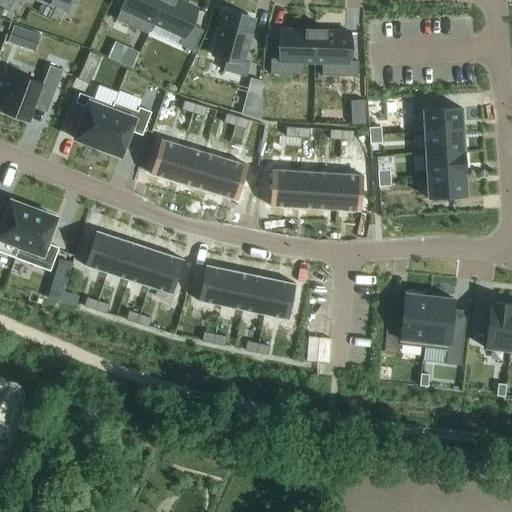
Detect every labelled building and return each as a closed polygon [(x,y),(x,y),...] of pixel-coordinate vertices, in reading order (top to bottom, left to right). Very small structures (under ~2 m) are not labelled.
[(0,0),(0,4),(8,9),(12,0),(0,0)] [(46,0),(66,9),(70,0),(46,0)] [(120,9),(115,20),(147,35),(152,23),(162,0),(124,0),(120,9)] [(162,0),(152,23),(182,37),(179,46),(192,52),(202,30),(190,25),(197,9),(176,0),(162,0)] [(224,12),(212,56),(226,60),(223,72),(246,78),(250,63),(243,62),(247,45),(250,46),(250,45),(247,44),(250,35),(253,36),(253,35),(250,34),(254,20),(224,12)] [(13,27),(8,41),(35,50),(40,36),(13,27)] [(270,60),(270,74),(301,75),(302,63),(314,63),(315,32),(305,32),(305,29),(304,29),(304,31),(280,31),(279,60),(270,60)] [(315,32),(314,63),(322,63),(321,76),(357,77),(358,62),(349,62),(350,33),(326,32),(326,29),(325,29),(325,32),(315,32)] [(138,52),(115,42),(107,58),(130,68),(138,52)] [(90,52),(78,78),(88,83),(100,57),(90,52)] [(14,74),(0,112),(28,122),(38,97),(51,102),(63,71),(49,66),(42,85),(14,74)] [(251,79),(242,112),(261,118),(262,82),(251,79)] [(86,108),(74,140),(97,148),(113,107),(112,107),(79,94),(75,104),(86,108)] [(184,101),(181,110),(192,114),(195,105),(184,101)] [(365,101),(350,101),(352,125),(366,124),(365,101)] [(113,107),(97,148),(120,157),(130,132),(142,136),(151,113),(139,108),(137,112),(114,103),(112,107),(113,107)] [(195,105),(192,114),(204,117),(206,108),(195,105)] [(461,109),(413,111),(414,135),(424,134),(424,133),(463,131),(461,109)] [(226,114),(223,123),(234,127),(237,117),(226,114)] [(237,117),(234,127),(246,130),(249,121),(237,117)] [(286,128),(285,137),(297,138),(298,129),(286,128)] [(369,128),(369,136),(381,136),(381,128),(369,128)] [(298,129),(297,138),(309,139),(309,129),(298,129)] [(329,130),(328,139),(340,140),(341,130),(329,130)] [(341,130),(340,140),(352,141),(353,131),(341,130)] [(463,131),(424,133),(424,134),(425,155),(464,153),(463,131)] [(369,136),(370,144),(382,144),(381,136),(369,136)] [(160,139),(149,175),(171,181),(182,146),(160,139)] [(182,146),(171,181),(193,188),(204,153),(182,146)] [(204,153),(193,188),(215,195),(225,159),(204,153)] [(464,153),(425,155),(426,177),(465,174),(464,153)] [(225,159),(215,195),(237,201),(247,166),(225,159)] [(271,170),(269,207),(292,209),(294,172),(271,170)] [(377,171),(378,179),(390,179),(389,170),(377,171)] [(294,172),(292,209),(314,210),(317,173),(294,172)] [(317,173),(314,210),(337,211),(340,174),(317,173)] [(340,174),(337,211),(360,213),(362,176),(340,174)] [(465,174),(426,177),(427,199),(466,197),(465,174)] [(378,179),(378,187),(390,187),(390,179),(378,179)] [(0,253),(15,259),(33,210),(10,201),(1,227),(0,226),(0,253)] [(56,218),(33,210),(15,259),(50,272),(58,248),(47,244),(56,218)] [(153,244),(161,234),(149,225),(141,235),(153,244)] [(96,231),(84,267),(106,274),(118,239),(96,231)] [(118,239),(106,274),(128,281),(139,246),(118,239)] [(139,246),(128,281),(149,288),(161,253),(139,246)] [(161,253),(149,288),(171,295),(182,260),(161,253)] [(59,260),(53,280),(66,284),(73,264),(59,260)] [(205,266),(198,302),(220,306),(228,270),(205,266)] [(228,270),(220,306),(242,311),(250,275),(228,270)] [(250,275),(242,311),(265,316),(272,280),(250,275)] [(331,319),(332,276),(316,275),(315,329),(333,329),(334,319),(331,319)] [(272,280),(265,316),(287,321),(295,284),(272,280)] [(387,323),(384,352),(399,354),(400,345),(423,348),(429,297),(404,294),(401,324),(387,323)] [(429,297),(423,348),(446,350),(444,364),(460,366),(464,335),(450,333),(454,300),(429,297)] [(87,298),(83,307),(95,311),(98,302),(87,298)] [(98,302),(95,311),(106,315),(109,306),(98,302)] [(511,305),(490,303),(484,349),(508,352),(509,352),(511,328),(511,305)] [(128,311),(125,321),(137,324),(140,315),(128,311)] [(140,315),(137,324),(148,328),(151,319),(140,315)] [(203,332),(201,342),(213,344),(215,335),(203,332)] [(215,335),(213,344),(224,347),(226,338),(215,335)] [(246,342),(244,351),(256,354),(258,344),(246,342)] [(258,344),(256,354),(267,356),(269,347),(258,344)] [(420,374),(419,386),(427,388),(428,376),(420,374)] [(498,384),(496,396),(504,398),(506,386),(498,384)] [(172,423),(170,432),(191,437),(193,428),(172,423)]
